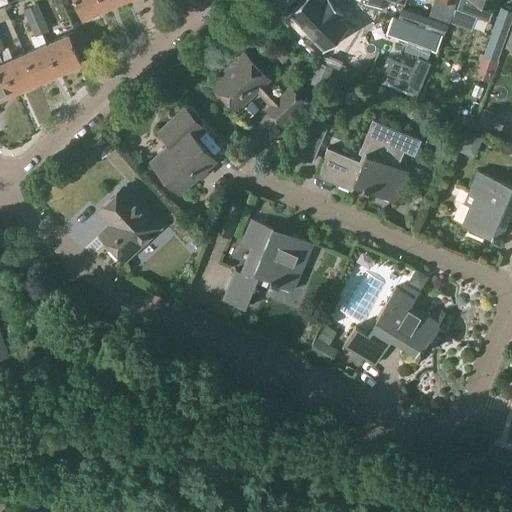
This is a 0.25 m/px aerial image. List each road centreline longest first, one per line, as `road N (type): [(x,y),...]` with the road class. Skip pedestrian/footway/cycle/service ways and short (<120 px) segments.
road 1 (residential): [(498,316),(468,401),(427,429),(156,304),(63,242),(2,180)]
road 2 (residential): [(498,316),(484,272),(240,170)]
road 3 (residential): [(2,180),(196,0)]
